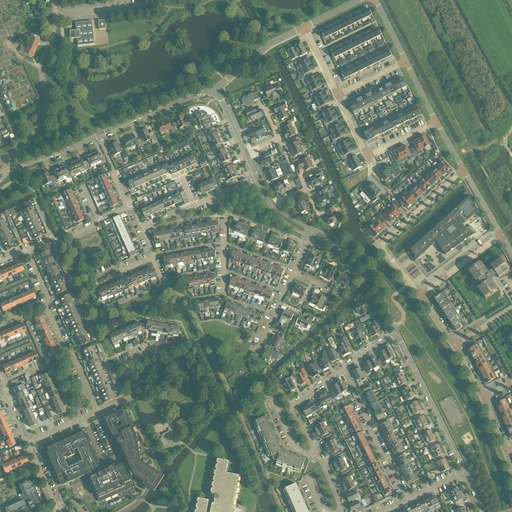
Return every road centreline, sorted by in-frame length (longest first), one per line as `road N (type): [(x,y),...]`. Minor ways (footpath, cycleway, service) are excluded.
road 1 (residential): [(345,367),(291,410),(342,511)]
road 2 (residential): [(421,296),(381,246),(462,169)]
road 3 (residential): [(97,410),(26,252)]
road 4 (unclassified): [(4,157),(24,147),(43,116),(41,68),(54,15)]
road 5 (tertiary): [(397,331),(466,472)]
road 6 (residential): [(409,500),(345,367)]
road 7 (residential): [(436,121),(366,155),(338,94)]
road 8 (tertiary): [(215,90),(99,135)]
